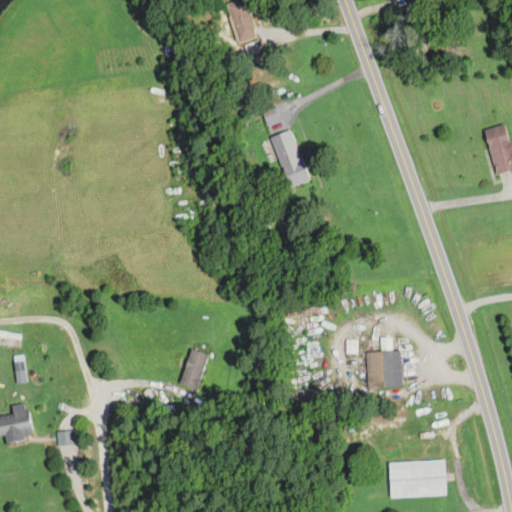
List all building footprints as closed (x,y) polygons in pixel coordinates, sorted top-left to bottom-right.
[(237,42),(257,36),(247,0),(236,0),(227,2),(237,42)] [(496,174),(511,169),(511,143),(507,124),(485,129),(496,174)] [(292,129),(271,136),(289,188),(309,181),(292,129)] [(209,355),(192,349),(179,384),(197,390),(209,355)] [(402,387),(402,352),(368,352),(368,388),(402,387)] [(0,437),(5,436),(6,444),(33,440),(27,403),(12,406),(13,415),(0,417),(0,437)] [(390,462),(391,496),(446,495),(445,461),(390,462)]
